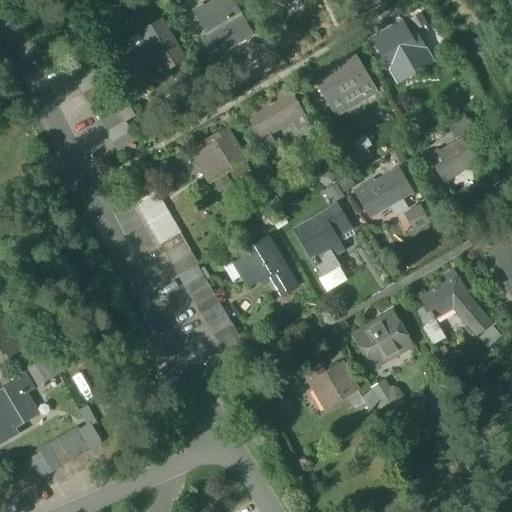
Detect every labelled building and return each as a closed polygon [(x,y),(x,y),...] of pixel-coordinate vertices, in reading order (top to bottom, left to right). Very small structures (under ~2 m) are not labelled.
[(207,35),(208,36),(241,17),(231,0),(218,0),(204,9),(203,6),(193,12),(207,35)] [(207,35),(201,39),(212,57),(251,34),(241,17),(208,36),(207,35)] [(114,59),(133,90),(151,79),(147,72),(161,64),(165,71),(183,60),(161,22),(128,41),(132,48),(114,59)] [(372,39),(390,71),(423,51),(418,42),(413,45),(400,23),(372,39)] [(430,63),(423,51),(390,71),(396,82),(430,63)] [(130,132),(125,122),(119,113),(113,103),(107,93),(101,83),(96,73),(90,63),(84,54),(75,59),(65,65),(71,75),(77,85),(82,94),(88,104),(94,114),(100,124),(106,134),(111,143),(130,132)] [(316,84),(335,116),(376,92),(354,56),(331,69),(334,74),(316,84)] [(245,115),(253,128),(257,135),(265,149),(274,144),(269,134),(291,121),(298,131),(309,125),(288,90),(277,97),(278,99),(256,112),(255,110),(245,115)] [(127,107),(119,113),(125,122),(133,117),(127,107)] [(447,127),(454,138),(466,131),(459,120),(447,127)] [(250,139),(257,135),(253,128),(246,133),(250,139)] [(193,155),(210,183),(245,162),(225,129),(209,138),(212,144),(193,155)] [(111,143),(116,152),(135,141),(130,132),(111,143)] [(366,136),(344,149),(355,168),(372,158),(366,149),(371,146),(366,136)] [(425,160),(440,184),(473,165),(459,142),(436,156),(435,154),(425,160)] [(371,183),(361,189),(375,213),(408,194),(395,172),(372,186),(371,183)] [(129,194),(135,204),(155,192),(149,182),(129,194)] [(365,219),(375,213),(361,189),(351,195),(365,219)] [(141,214),(161,202),(155,192),(135,204),(141,214)] [(161,202),(141,214),(147,224),(167,213),(161,202)] [(410,227),(428,221),(422,204),(404,210),(410,227)] [(351,229),(337,205),(293,231),(315,267),(333,256),(343,250),(339,243),(336,237),(350,229),(351,229)] [(147,224),(153,235),(173,223),(167,213),(147,224)] [(179,233),(173,223),(153,235),(159,245),(179,233)] [(336,237),(339,243),(354,235),(350,229),(336,237)] [(159,245),(165,256),(186,243),(179,233),(159,245)] [(229,260),(246,289),(264,278),(267,283),(284,273),(263,240),(229,260)] [(511,240),(491,253),(498,265),(511,256),(511,240)] [(165,256),(171,266),(192,254),(186,243),(165,256)] [(198,264),(192,254),(171,266),(177,276),(198,264)] [(333,256),(315,267),(320,276),(339,265),(333,256)] [(511,256),(498,265),(509,283),(504,286),(511,299),(511,298),(511,256)] [(178,276),(184,286),(203,275),(197,265),(178,276)] [(284,273),(267,283),(276,299),(293,289),(284,273)] [(451,308),(475,337),(488,327),(466,299),(451,274),(444,277),(447,283),(418,300),(430,320),(451,308)] [(184,286),(190,296),(208,285),(203,275),(184,286)] [(190,296),(195,306),(214,295),(208,285),(190,296)] [(195,306),(201,316),(220,305),(214,295),(195,306)] [(201,316),(207,325),(226,314),(220,305),(201,316)] [(207,325),(213,335),(232,324),(226,314),(207,325)] [(356,338),(373,367),(407,347),(390,318),(356,338)] [(433,344),(445,337),(435,318),(423,325),(433,344)] [(0,358),(1,357),(4,362),(18,353),(0,322),(0,358)] [(213,335),(218,345),(237,334),(232,324),(213,335)] [(218,345),(224,355),(243,344),(237,334),(218,345)] [(249,353),(243,344),(224,355),(230,364),(249,353)] [(54,345),(23,363),(37,387),(68,369),(54,345)] [(306,378),(326,411),(356,393),(340,366),(322,376),(319,370),(306,378)] [(0,391),(0,444),(0,445),(17,435),(13,429),(37,415),(32,405),(29,407),(22,395),(32,389),(25,377),(0,391)] [(369,409),(398,395),(390,378),(361,392),(369,409)] [(78,411),(87,426),(91,424),(92,426),(97,423),(87,406),(78,411)] [(79,431),(91,450),(102,444),(92,426),(91,424),(87,426),(79,431)] [(79,431),(69,437),(81,456),(91,450),(79,431)] [(71,462),(81,456),(69,437),(60,443),(71,462)] [(61,468),(71,462),(60,443),(50,448),(61,468)] [(51,473),(61,468),(50,448),(40,454),(51,473)] [(42,479),(51,473),(40,454),(30,460),(42,479)] [(32,485),(42,479),(30,460),(20,466),(32,485)] [(22,491),(32,485),(20,466),(11,471),(22,491)] [(12,497),(22,491),(11,471),(1,477),(12,497)] [(0,499),(2,503),(12,497),(1,477),(0,477),(0,499)]
